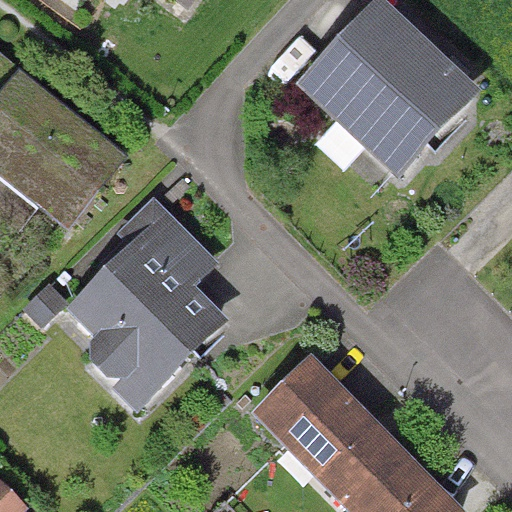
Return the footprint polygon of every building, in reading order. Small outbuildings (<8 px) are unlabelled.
[(173,0),(189,11),(196,0),(173,0)] [(482,88),(384,0),(372,0),(295,85),(399,179),(482,88)] [(0,179),(69,233),(128,156),(0,58),(0,179)] [(133,371),(157,395),(234,318),(200,285),(222,263),(156,197),(119,233),(129,244),(66,306),(95,336),(90,341),(91,360),(109,377),(128,376),(133,371)] [(0,268),(0,294),(13,281),(0,268)] [(42,328),(68,302),(49,284),(23,309),(42,328)] [(252,412),(350,511),(466,511),(468,511),(312,353),(252,412)] [(157,395),(133,371),(128,376),(115,389),(139,412),(157,395)] [(0,511),(24,511),(28,508),(0,479),(0,511)]
